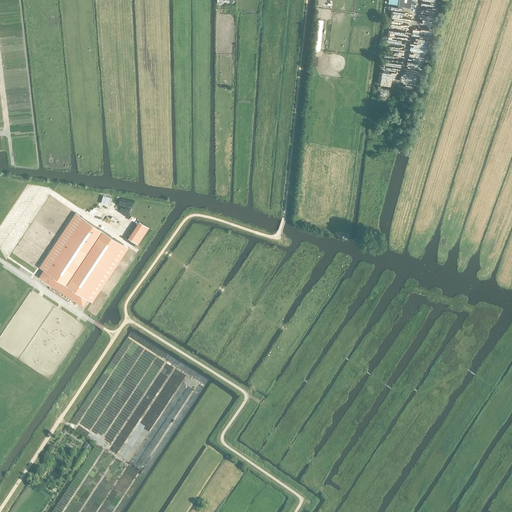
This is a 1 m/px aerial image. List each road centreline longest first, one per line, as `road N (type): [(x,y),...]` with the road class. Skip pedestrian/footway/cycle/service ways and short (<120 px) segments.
road 1 (unknown): [(123,317),(122,301),(188,212),(277,231),(305,0)]
road 2 (unknown): [(300,511),(308,498),(228,439),(254,394),(134,319),(123,317),(111,333)]
road 3 (track): [(291,332),(163,250)]
